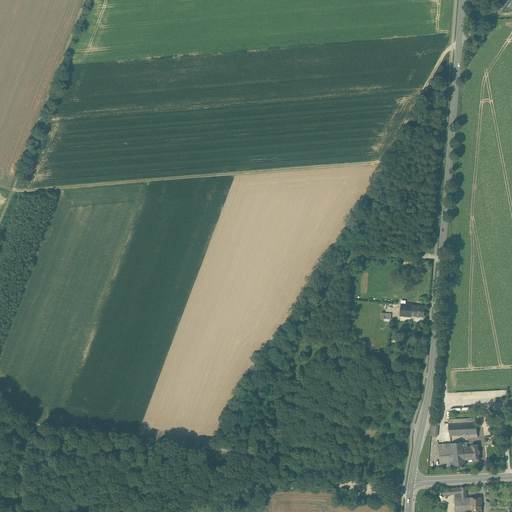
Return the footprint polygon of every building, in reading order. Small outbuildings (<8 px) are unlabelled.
[(412,304),(401,303),(400,315),(411,316),(411,305),(412,304)] [(424,306),(411,305),(411,316),(423,317),(424,306)] [(476,419),(448,420),(448,423),(449,436),(463,435),(463,438),(478,437),(476,419)] [(480,460),(478,445),(471,445),(471,447),(467,447),(467,442),(463,443),(465,460),(473,459),(473,461),(480,460)] [(463,443),(438,444),(440,467),(465,465),(465,460),(463,443)] [(466,487),(461,487),(461,488),(443,489),(443,495),(461,494),(461,499),(455,499),(455,511),(464,511),(465,511),(471,511),(471,498),(466,498),(466,487)] [(481,497),(471,498),(471,511),(472,511),(471,511),(475,511),(482,511),(481,497)]
